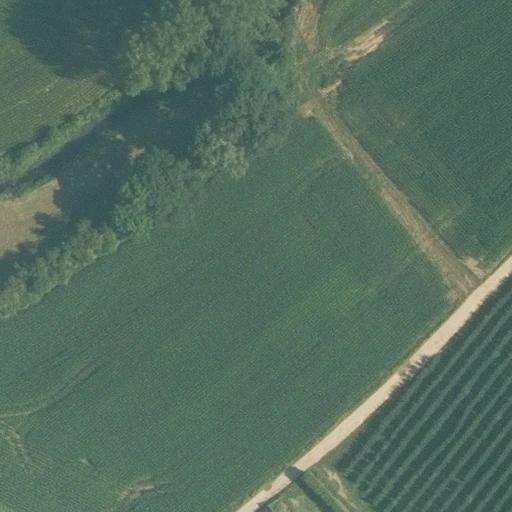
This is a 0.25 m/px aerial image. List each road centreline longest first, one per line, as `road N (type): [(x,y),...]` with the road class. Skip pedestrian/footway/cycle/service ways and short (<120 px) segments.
road 1 (track): [(480,296),(310,98),(297,68),(309,0)]
road 2 (track): [(511,261),(330,443),(257,500)]
